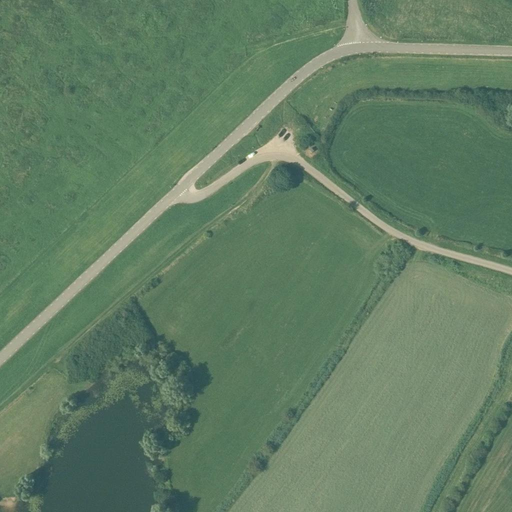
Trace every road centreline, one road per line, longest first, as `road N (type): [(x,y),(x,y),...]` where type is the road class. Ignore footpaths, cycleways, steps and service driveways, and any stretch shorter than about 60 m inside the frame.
road 1 (unclassified): [(511,272),(387,229),(280,154)]
road 2 (unclassified): [(0,365),(178,196)]
road 3 (unclassified): [(178,196),(321,61),(358,47)]
road 4 (unclassified): [(358,47),(511,51)]
